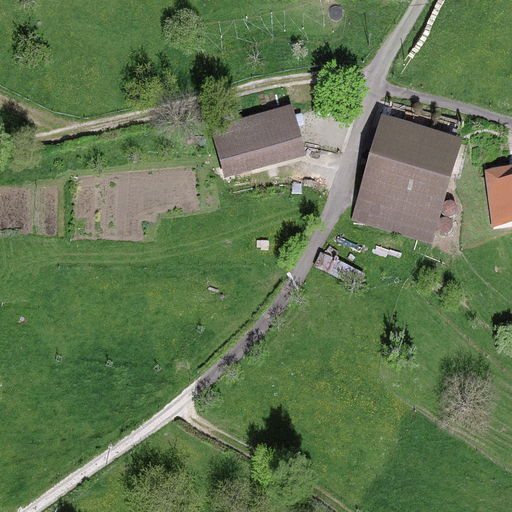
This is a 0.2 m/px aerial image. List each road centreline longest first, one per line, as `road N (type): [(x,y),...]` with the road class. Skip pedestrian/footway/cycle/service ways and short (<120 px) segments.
road 1 (track): [(31,511),(209,378),(282,301),(327,219),(372,87)]
road 2 (track): [(372,87),(323,75),(276,81),(73,132)]
road 3 (track): [(176,402),(344,511)]
